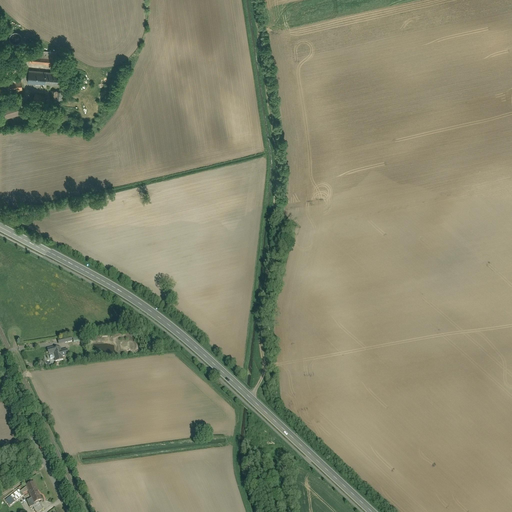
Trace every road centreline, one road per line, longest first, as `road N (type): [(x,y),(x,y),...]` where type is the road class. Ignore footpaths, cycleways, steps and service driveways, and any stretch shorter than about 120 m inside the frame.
road 1 (primary): [(0,228),(157,318),(370,511)]
road 2 (track): [(252,401),(265,370),(259,327),(278,170),(252,0)]
